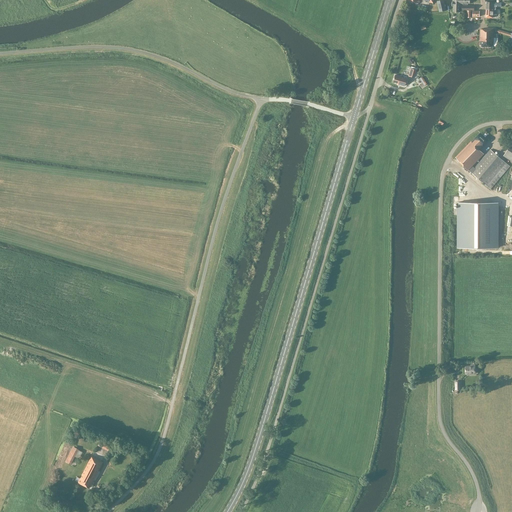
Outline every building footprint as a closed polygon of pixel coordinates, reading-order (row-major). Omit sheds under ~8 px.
[(446,10),(443,0),(441,0),(437,1),(440,12),(446,10)] [(453,0),(454,2),(453,2),(453,12),(460,12),(460,11),(462,11),(462,6),(463,6),(463,3),(470,3),(470,0),(453,0)] [(501,3),(493,2),(486,2),(486,10),(496,10),(496,7),(501,7),(501,3)] [(493,40),(494,28),(484,28),(484,29),(481,29),(480,45),(482,45),(482,47),(491,47),(491,45),(493,45),(493,40)] [(511,33),(510,33),(496,29),(495,32),(510,37),(511,46),(511,45),(511,33)] [(416,71),(410,69),(408,76),(418,79),(420,72),(416,71)] [(406,78),(395,75),(393,82),(398,83),(398,84),(404,86),(406,78)] [(474,168),(471,165),(483,153),(480,149),(481,148),(481,147),(486,142),(478,134),(455,158),(467,169),(490,189),(510,166),(490,150),(474,168)] [(458,203),(458,248),(497,248),(497,203),(458,203)] [(465,367),(466,374),(475,373),(474,365),(472,365),(472,366),(465,367)] [(72,447),(64,462),(74,467),(82,452),(72,447)] [(77,482),(88,488),(89,488),(102,462),(91,456),(77,482)] [(100,494),(103,489),(97,486),(94,491),(100,494)]
